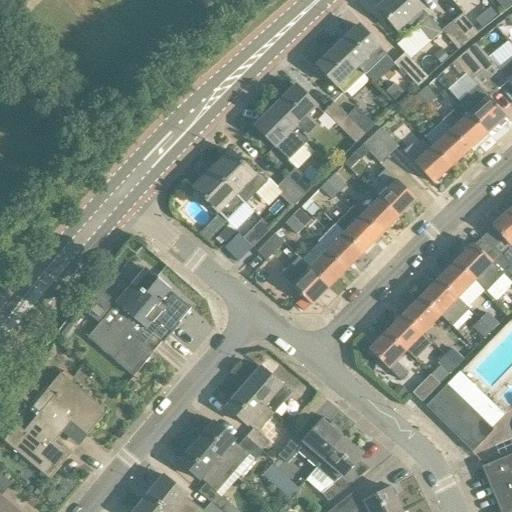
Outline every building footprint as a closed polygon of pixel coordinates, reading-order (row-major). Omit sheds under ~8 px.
[(431,41),(441,32),(442,31),(441,31),(414,0),(388,0),(378,10),(404,39),(418,27),(431,41)] [(452,22),(469,42),(478,34),(461,14),(452,22)] [(481,16),(475,21),(482,30),(488,24),(481,16)] [(452,22),(441,31),(442,31),(441,32),(458,51),(469,42),(452,22)] [(338,47),(365,75),(386,55),(359,27),(338,47)] [(511,58),(498,70),(486,55),(505,40),(497,29),(468,53),(499,91),(508,83),(511,87),(511,58)] [(501,63),(511,54),(511,40),(493,53),(501,63)] [(365,75),(338,47),(317,67),(344,95),(365,75)] [(440,50),(433,56),(441,65),(448,59),(440,50)] [(468,53),(451,66),(468,87),(474,82),(478,87),(459,104),(461,106),(488,135),(507,118),(489,99),(499,91),(468,53)] [(404,54),(394,64),(399,70),(401,69),(418,87),(427,78),(404,54)] [(386,93),(394,102),(403,94),(395,84),(386,93)] [(276,108),(308,141),(320,128),(308,117),(317,108),(297,87),(276,108)] [(418,94),(429,107),(436,100),(425,88),(418,94)] [(429,107),(418,94),(411,101),(422,113),(429,107)] [(364,135),(347,117),(333,104),(323,114),(356,144),(364,135)] [(461,106),(444,122),(470,152),(488,135),(461,106)] [(347,117),(364,135),(374,126),(355,107),(347,117)] [(308,141),(276,108),(255,128),(288,161),(308,141)] [(434,148),(452,168),(470,152),(444,122),(443,122),(425,139),(434,148)] [(372,137),(389,155),(398,147),(381,128),(372,137)] [(389,155),(372,137),(362,146),(369,153),(380,164),(389,155)] [(369,153),(362,146),(353,155),(360,162),(369,153)] [(452,168),(434,148),(423,158),(412,146),(404,153),(433,185),(452,168)] [(212,171),(246,204),(268,182),(258,172),(254,176),(231,152),(212,171)] [(286,178),(304,195),(312,187),(306,182),(310,177),(303,171),(301,174),(295,169),(286,178)] [(246,204),(212,171),(193,190),(227,223),(246,204)] [(380,200),(399,219),(416,201),(386,171),(379,179),(390,190),(380,200)] [(327,182),(338,193),(346,185),(334,174),(327,182)] [(304,195),(286,178),(276,187),(281,193),(279,196),(291,208),(304,195)] [(338,193),(327,182),(320,189),(331,200),(338,193)] [(399,219),(380,200),(362,217),(381,236),(399,219)] [(381,236),(362,217),(353,208),(335,226),(364,254),(381,236)] [(292,217),(303,228),(310,221),(299,210),(292,217)] [(511,213),(511,211),(492,228),(510,249),(502,256),(511,265),(511,213)] [(303,228),(292,217),(284,224),(295,236),(303,228)] [(271,231),(262,221),(244,240),(253,249),(271,231)] [(318,243),(327,252),(346,271),(364,254),(335,226),(318,243)] [(217,235),(225,243),(233,236),(225,227),(217,235)] [(284,245),(275,236),(257,253),(266,262),(284,245)] [(456,263),(475,282),(487,293),(502,277),(511,286),(511,265),(502,256),(493,265),(473,245),(456,263)] [(346,271),(327,252),(310,270),(329,289),(346,271)] [(329,289),(310,270),(299,259),(281,276),(303,298),(310,305),(311,306),(329,289)] [(439,281),(458,299),(475,282),(456,263),(439,281)] [(117,306),(146,331),(155,320),(171,334),(191,310),(145,271),(131,287),(132,288),(117,306)] [(95,284),(103,291),(111,283),(102,276),(95,284)] [(421,299),(441,317),(452,329),(470,311),(458,299),(439,281),(421,299)] [(303,312),(310,305),(303,298),(296,305),(303,312)] [(404,316),(423,335),(441,317),(421,299),(404,316)] [(146,331),(117,306),(102,323),(101,323),(87,339),(133,378),(154,354),(138,340),(146,331)] [(479,320),(491,332),(498,325),(486,313),(479,320)] [(387,334),(406,353),(423,335),(404,316),(387,334)] [(491,332),(479,320),(472,328),(484,340),(491,332)] [(70,324),(57,341),(61,344),(74,327),(70,324)] [(406,353),(387,334),(369,352),(400,382),(407,375),(396,363),(406,353)] [(445,356),(457,367),(464,360),(451,349),(445,356)] [(457,367),(445,356),(437,364),(449,375),(457,367)] [(243,389),(274,416),(292,396),(260,369),(243,389)] [(64,371),(61,375),(74,386),(77,382),(64,371)] [(39,415),(62,435),(71,424),(87,437),(107,414),(61,375),(33,408),(40,414),(39,415)] [(439,386),(430,377),(413,395),(422,404),(439,386)] [(409,395),(398,385),(391,392),(402,402),(409,395)] [(447,386),(426,408),(473,454),(494,432),(447,386)] [(245,439),(261,452),(269,443),(259,434),(274,416),(243,389),(226,409),(248,427),(249,425),(254,429),(245,439)] [(20,399),(14,394),(4,406),(10,411),(20,399)] [(297,435),(310,420),(302,413),(288,428),(297,435)] [(62,435),(39,415),(24,433),(17,427),(4,443),(50,481),(70,457),(54,444),(62,435)] [(310,420),(297,435),(278,458),(287,465),(297,453),(316,469),(342,439),(322,422),(318,427),(310,420)] [(234,476),(250,457),(254,461),(261,452),(245,439),(238,447),(233,443),(234,442),(213,424),(196,443),(234,476)] [(342,439),(316,469),(334,484),(321,494),(328,503),(370,470),(358,460),(362,456),(342,439)] [(211,505),(220,511),(225,511),(230,506),(217,494),(234,476),(196,443),(179,463),(200,482),(201,480),(206,484),(198,493),(211,505)] [(511,511),(511,458),(485,470),(488,477),(492,475),(496,485),(492,487),(502,511),(511,511)] [(272,466),(262,478),(273,488),(284,476),(272,466)] [(147,496),(166,511),(202,511),(186,500),(188,497),(163,477),(147,496)] [(401,511),(390,490),(364,504),(354,491),(327,511),(401,511)] [(0,511),(18,511),(0,496),(0,511)] [(134,511),(166,511),(147,496),(134,511)]
